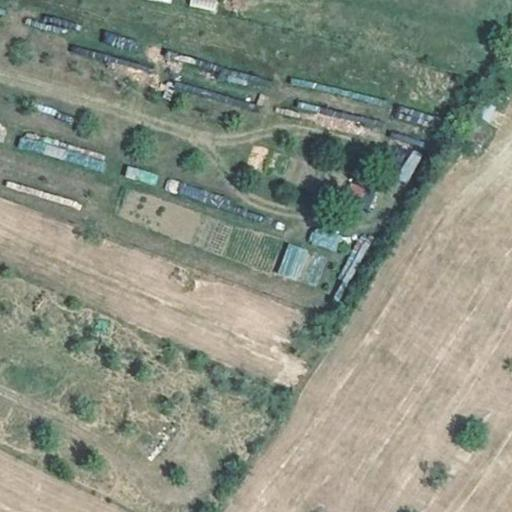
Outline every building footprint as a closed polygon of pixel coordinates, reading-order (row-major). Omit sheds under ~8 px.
[(216,10),(217,0),(189,0),(188,6),(216,10)] [(17,148),(103,171),(107,157),(21,134),(17,148)] [(128,166),(125,176),(155,185),(158,174),(128,166)] [(309,244),(336,251),(341,235),(313,227),(309,244)] [(276,274),(297,281),(308,250),(287,243),(276,274)]
